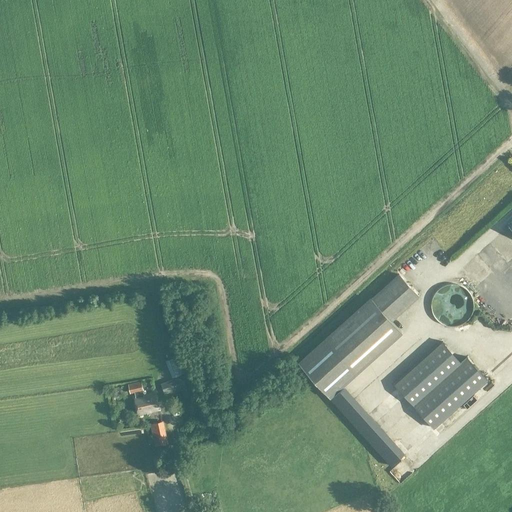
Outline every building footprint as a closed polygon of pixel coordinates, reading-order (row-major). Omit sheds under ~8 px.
[(463,272),(474,284),(481,277),(470,265),(463,272)] [(391,321),(418,296),(399,275),(299,364),(329,398),(401,333),(391,321)] [(180,355),(166,361),(172,378),(187,372),(180,355)] [(468,357),(414,405),(434,428),(488,380),(468,357)] [(188,375),(162,384),(165,394),(170,392),(171,393),(182,389),(182,388),(186,387),(189,397),(195,396),(188,375)] [(136,397),(135,397),(138,415),(160,410),(156,393),(144,396),(142,390),(143,390),(141,382),(129,385),(131,393),(135,392),(136,397)] [(363,407),(350,419),(391,464),(394,460),(400,466),(409,457),(363,407)] [(167,443),(166,437),(163,422),(152,425),(156,445),(167,443)] [(410,464),(401,472),(405,476),(413,468),(410,464)]
